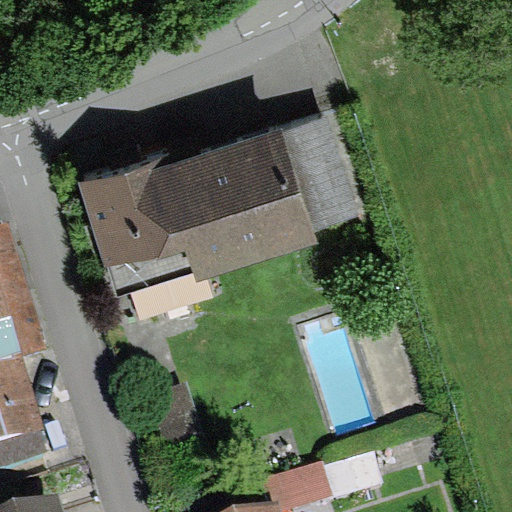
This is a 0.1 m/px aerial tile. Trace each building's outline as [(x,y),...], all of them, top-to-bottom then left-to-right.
[(330,105),(287,118),(318,217),(361,204),(330,105)] [(284,109),(161,148),(197,262),(320,223),(318,217),(287,118),(284,109)] [(80,167),(118,287),(197,262),(161,148),(158,142),(80,167)] [(0,364),(21,358),(49,350),(10,222),(0,225),(0,364)] [(21,358),(0,364),(0,467),(50,452),(21,358)] [(207,447),(187,384),(146,397),(166,460),(207,447)] [(279,508),(279,511),(286,511),(334,498),(324,465),(270,480),(279,508)] [(62,511),(59,500),(22,511),(62,511)]
